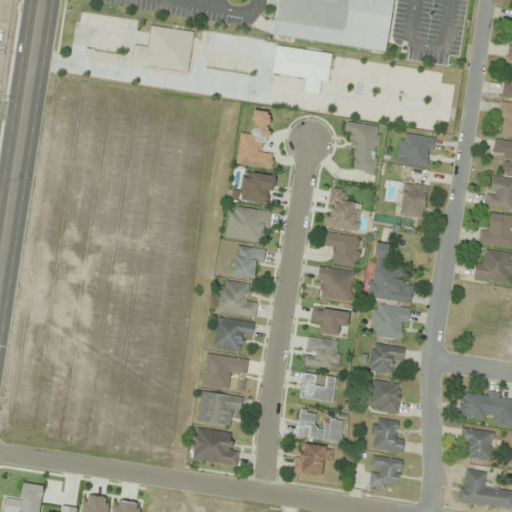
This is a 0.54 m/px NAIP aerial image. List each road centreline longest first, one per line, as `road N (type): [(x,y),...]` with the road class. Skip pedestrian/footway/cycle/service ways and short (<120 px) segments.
road 1 (residential): [(429,511),(430,359),(485,0)]
road 2 (residential): [(0,453),(387,511)]
road 3 (residential): [(263,494),(267,395),(307,142)]
road 4 (secondary): [(0,258),(41,0)]
